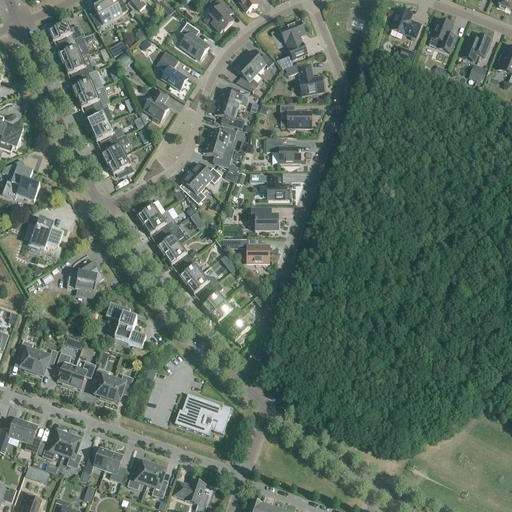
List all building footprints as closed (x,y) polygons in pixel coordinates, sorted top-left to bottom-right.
[(118,0),(114,2),(113,0),(110,0),(111,0),(110,0),(107,0),(102,3),(112,22),(128,13),(120,0),(118,0)] [(236,0),(246,15),(258,7),(254,2),(256,0),(236,0)] [(511,0),(498,0),(501,1),(498,7),(500,8),(500,10),(505,12),(506,10),(511,12),(511,0)] [(226,17),(230,12),(219,1),(215,5),(218,9),(209,18),(214,23),(211,26),(220,35),(223,33),(224,33),(233,25),(226,17)] [(112,22),(102,3),(94,8),(95,9),(93,10),(95,14),(89,17),(97,30),(112,22)] [(410,23),(412,17),(399,11),(396,18),(394,18),(392,24),(393,25),(390,32),(404,37),(404,36),(416,41),(421,27),(410,23)] [(188,13),(184,17),(190,23),(194,18),(188,13)] [(431,40),(432,41),(429,48),(450,56),(456,42),(448,39),(453,27),(439,22),(431,40)] [(70,31),(68,26),(61,29),(60,24),(49,29),(47,26),(47,27),(55,45),(55,44),(68,39),(70,45),(75,43),(83,40),(78,28),(70,31)] [(302,46),(300,39),(306,37),(300,24),(280,32),(285,46),(286,45),(289,51),(293,62),(307,57),(303,46),(302,46)] [(149,35),(153,33),(147,25),(144,28),(149,35)] [(196,39),(199,34),(187,25),(180,35),(186,39),(180,48),(199,63),(209,49),(196,39)] [(142,40),(149,36),(144,29),(138,34),(142,40)] [(484,60),(491,42),(478,36),(476,42),(470,40),(462,59),(474,64),(477,57),(484,60)] [(151,48),(146,42),(139,47),(144,53),(151,48)] [(82,60),(82,59),(75,43),(70,45),(73,51),(60,56),(59,55),(59,56),(64,67),(82,60)] [(109,52),(113,59),(126,53),(121,45),(109,52)] [(410,67),(415,55),(398,48),(394,60),(410,67)] [(511,50),(508,49),(505,58),(503,57),(501,58),(499,64),(499,66),(501,67),(499,72),(511,77),(509,84),(511,85),(511,50)] [(274,65),(265,56),(260,61),(251,53),(243,62),(257,76),(266,67),(269,70),(274,65)] [(174,72),(179,63),(165,55),(157,68),(166,74),(161,82),(180,93),(188,81),(174,72)] [(87,57),(82,59),(82,60),(64,67),(68,79),(69,78),(68,77),(82,72),(84,78),(89,76),(88,76),(94,74),(87,57)] [(121,62),(118,65),(120,68),(125,65),(127,68),(133,63),(127,57),(121,62)] [(288,59),(276,64),(282,72),(292,68),(288,59)] [(253,81),(257,76),(243,62),(234,71),(249,85),(244,90),(252,95),(259,87),(253,81)] [(324,95),(321,79),(313,81),(311,67),(298,69),(297,67),(285,72),(288,79),(299,75),(300,83),(299,83),(300,91),(299,92),(300,96),(302,97),(302,99),(324,95)] [(445,77),(442,67),(434,70),(437,79),(445,77)] [(482,86),(487,72),(474,67),(468,80),(482,86)] [(112,77),(115,84),(121,81),(118,75),(112,77)] [(95,93),(89,76),(84,78),(87,84),(73,90),(73,89),(72,89),(77,100),(95,93)] [(95,93),(77,100),(82,112),(82,111),(95,105),(98,111),(102,109),(107,107),(110,106),(103,90),(95,93)] [(163,107),(169,98),(158,92),(152,100),(143,113),(153,119),(152,121),(160,125),(169,111),(163,107)] [(250,96),(237,92),(235,98),(221,94),(218,106),(238,111),(240,105),(246,107),(250,96)] [(235,121),(238,111),(218,106),(214,118),(223,120),(221,126),(242,132),(244,124),(235,121)] [(107,107),(102,109),(98,111),(101,118),(88,124),(87,123),(92,134),(110,126),(110,125),(114,123),(107,107)] [(259,115),(266,118),(269,110),(262,107),(259,115)] [(312,131),(312,114),(295,114),(295,108),(280,108),(280,115),(287,115),(287,131),(288,131),(288,132),(290,134),(294,134),(295,132),(295,131),(312,131)] [(2,129),(4,122),(0,120),(0,152),(11,157),(13,151),(17,152),(23,133),(7,127),(6,130),(2,129)] [(117,142),(110,126),(92,134),(97,146),(98,145),(97,144),(110,138),(113,144),(117,142)] [(251,136),(253,130),(247,128),(245,134),(251,136)] [(233,144),(237,134),(224,130),(222,135),(210,132),(207,144),(226,150),(228,143),(233,144)] [(150,143),(147,137),(141,140),(144,146),(150,143)] [(103,156),(102,156),(108,167),(126,158),(121,149),(129,144),(126,138),(117,143),(117,142),(113,144),(116,151),(103,157),(103,156)] [(266,142),(266,155),(272,155),(272,165),(279,165),(279,166),(300,166),(300,150),(284,150),(284,142),(266,142)] [(233,152),(226,150),(207,144),(203,156),(217,160),(215,167),(228,171),(233,152)] [(134,174),(131,168),(126,158),(108,167),(114,178),(114,177),(127,171),(130,176),(128,177),(128,178),(134,174)] [(29,185),(33,174),(26,171),(22,163),(4,171),(2,176),(14,180),(12,185),(7,183),(2,197),(16,202),(17,198),(34,204),(40,189),(29,185)] [(222,179),(213,171),(209,175),(199,166),(195,170),(194,169),(189,174),(205,189),(214,180),(217,183),(222,179)] [(228,173),(237,176),(239,170),(230,168),(228,173)] [(234,184),(237,178),(228,173),(225,180),(234,184)] [(200,194),(205,189),(189,174),(185,178),(186,179),(182,184),(192,193),(188,198),(198,207),(206,199),(200,194)] [(242,188),(245,178),(239,176),(235,186),(242,188)] [(289,202),(289,187),(283,187),(283,176),(269,176),(269,179),(249,179),(249,188),(268,188),(268,202),(289,202)] [(179,194),(174,197),(178,204),(184,201),(179,194)] [(160,218),(160,217),(154,208),(151,202),(145,206),(147,205),(150,211),(138,219),(138,218),(137,218),(144,228),(160,218)] [(223,215),(225,209),(217,206),(215,212),(223,215)] [(231,221),(234,212),(228,210),(225,219),(231,221)] [(280,221),(278,221),(278,218),(266,218),(266,211),(251,211),(251,222),(255,222),(255,234),(269,234),(275,236),(275,234),(278,234),(278,227),(280,221)] [(167,213),(160,217),(160,218),(144,228),(151,239),(151,238),(163,230),(166,235),(177,228),(167,213)] [(193,224),(199,221),(196,216),(190,220),(193,224)] [(47,245),(58,249),(64,233),(52,229),(53,227),(40,223),(41,221),(40,221),(37,228),(29,225),(23,241),(32,244),(31,247),(44,252),(47,245)] [(181,247),(174,238),(180,233),(177,228),(166,235),(170,241),(159,249),(158,248),(157,249),(165,259),(181,247)] [(248,251),(248,266),(268,266),(268,248),(249,248),(249,242),(216,242),(223,251),(248,251)] [(191,262),(181,247),(165,259),(172,269),(172,268),(183,259),(187,265),(191,262)] [(236,270),(226,258),(220,262),(230,275),(236,270)] [(194,265),(191,262),(187,265),(192,270),(180,279),(180,278),(179,279),(187,288),(202,276),(194,265)] [(85,277),(70,274),(67,291),(82,294),(82,297),(94,299),(96,286),(104,281),(97,270),(85,277)] [(210,293),(218,286),(219,285),(214,279),(205,279),(202,276),(187,288),(195,298),(194,297),(206,288),(210,293)] [(225,304),(218,295),(222,291),(218,286),(210,293),(214,298),(204,308),(203,307),(202,307),(211,317),(225,304)] [(237,308),(233,312),(225,304),(211,317),(219,326),(218,325),(229,315),(234,320),(237,317),(241,313),(237,308)] [(110,306),(106,319),(120,324),(115,341),(142,350),(146,340),(132,335),(137,322),(128,319),(130,313),(110,306)] [(13,326),(16,318),(11,316),(8,325),(13,326)] [(245,336),(250,331),(237,317),(234,320),(238,325),(228,335),(227,335),(241,350),(241,349),(239,347),(248,339),(245,336)] [(0,349),(4,351),(9,337),(0,334),(0,349)] [(74,343),(67,341),(65,347),(71,349),(74,343)] [(31,376),(38,356),(31,353),(33,346),(23,342),(18,356),(24,358),(19,371),(25,373),(25,374),(31,376)] [(53,368),(58,355),(52,353),(50,360),(38,356),(31,376),(37,378),(37,377),(43,379),(47,366),(53,368)] [(102,355),(99,365),(105,367),(108,357),(102,355)] [(68,390),(76,369),(69,366),(71,359),(61,356),(56,369),(62,371),(57,384),(63,386),(63,388),(68,390)] [(91,382),(96,368),(85,364),(83,371),(76,369),(68,390),(74,392),(75,390),(81,392),(85,380),(91,382)] [(106,403),(113,382),(106,380),(108,375),(98,371),(94,383),(99,385),(95,397),(101,399),(100,401),(106,403)] [(153,384),(156,375),(150,373),(147,382),(153,384)] [(129,395),(133,381),(123,378),(120,385),(113,382),(106,403),(112,405),(112,404),(118,406),(123,393),(129,395)] [(179,413),(174,427),(209,439),(212,431),(214,432),(214,434),(223,437),(232,411),(223,408),(222,411),(219,410),(189,399),(184,414),(179,413)] [(20,444),(27,424),(15,420),(10,434),(4,432),(0,441),(0,454),(4,456),(9,440),(20,444)] [(34,439),(38,428),(27,424),(20,444),(27,446),(25,452),(36,456),(41,442),(34,439)] [(62,459),(69,438),(64,436),(63,437),(57,435),(53,448),(47,446),(42,459),(53,463),(55,456),(62,459)] [(76,456),(81,443),(75,441),(75,440),(69,438),(62,459),(69,461),(67,468),(77,472),(82,458),(76,456)] [(87,466),(84,475),(90,477),(93,469),(105,473),(111,454),(100,450),(93,468),(87,466)] [(126,472),(119,469),(123,458),(111,454),(105,473),(112,476),(110,482),(121,486),(126,472)] [(147,488),(154,468),(149,466),(148,467),(142,465),(138,478),(132,476),(127,489),(138,493),(140,486),(147,488)] [(45,473),(55,477),(57,471),(47,468),(45,473)] [(161,486),(166,473),(160,471),(160,470),(154,468),(147,488),(154,491),(152,498),(162,502),(167,488),(161,486)] [(46,486),(49,477),(38,473),(28,470),(25,479),(46,486)] [(179,484),(174,498),(185,502),(185,503),(197,508),(204,510),(205,509),(208,498),(203,496),(206,487),(192,482),(190,488),(179,484)] [(5,491),(0,489),(0,505),(1,502),(5,503),(5,504),(12,506),(16,493),(10,490),(9,493),(5,492),(5,491)] [(95,491),(88,489),(86,496),(93,498),(95,491)] [(39,511),(42,505),(32,501),(33,497),(26,495),(25,499),(24,499),(19,511),(40,511),(39,511)] [(69,511),(72,507),(57,502),(53,511),(69,511)] [(260,511),(263,507),(252,503),(248,511),(260,511)]
